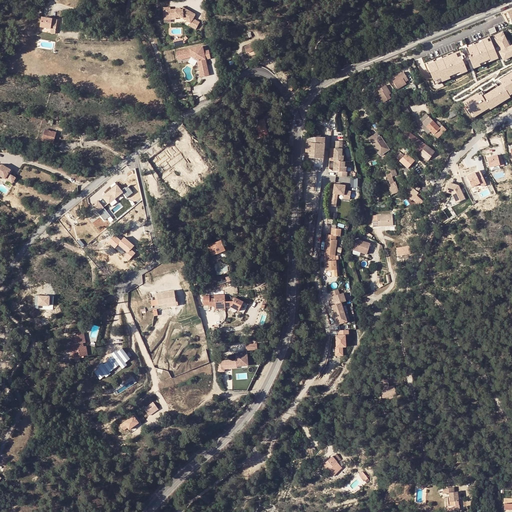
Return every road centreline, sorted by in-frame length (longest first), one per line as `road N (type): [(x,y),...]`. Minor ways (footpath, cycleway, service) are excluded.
road 1 (residential): [(291,410),(323,363),(328,337),(317,258),(334,113),(382,71),(429,49)]
road 2 (residential): [(130,153),(157,253),(120,291),(155,380),(149,394),(97,430)]
road 3 (secondary): [(301,111),(292,325),(262,393)]
road 4 (residential): [(511,113),(446,168),(413,272),(383,310),(372,304)]
road 5 (residential): [(130,153),(50,215),(0,279)]
road 6 (secondary): [(262,393),(147,511)]
road 7 (residential): [(301,111),(260,71),(176,119)]
road 8 (track): [(291,410),(180,511)]
road 9 (residential): [(176,119),(153,42),(127,21),(126,0)]
road 10 (residential): [(317,89),(316,42),(373,0)]
